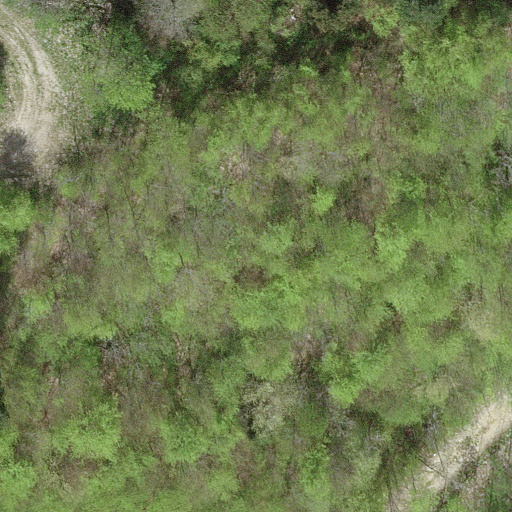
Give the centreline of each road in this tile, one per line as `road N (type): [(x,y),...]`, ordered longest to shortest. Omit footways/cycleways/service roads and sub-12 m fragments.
road 1 (track): [(0,25),(24,57),(40,116),(26,144),(0,160)]
road 2 (track): [(511,399),(396,511)]
